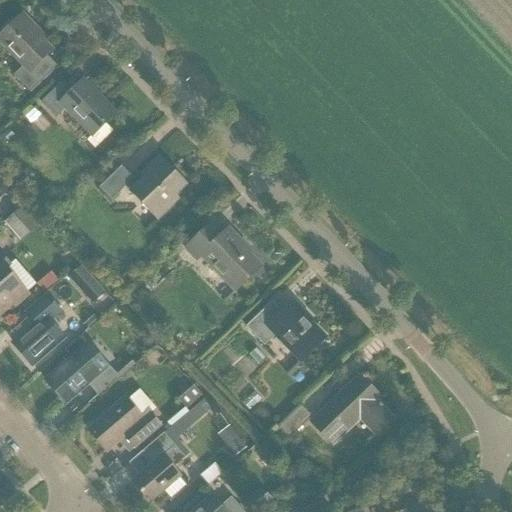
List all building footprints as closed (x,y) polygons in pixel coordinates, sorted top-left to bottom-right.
[(0,41),(24,66),(14,76),(31,93),(56,70),(45,59),(54,51),(43,40),(46,38),(24,15),(0,37),(0,41)] [(57,118),(66,110),(91,137),(106,124),(118,112),(87,80),(73,94),(63,84),(43,103),(57,118)] [(23,114),(30,121),(39,112),(32,105),(23,114)] [(106,124),(91,137),(87,141),(96,149),(114,132),(106,124)] [(161,158),(136,181),(123,167),(100,188),(112,200),(126,186),(158,219),(175,202),(172,199),(186,185),(161,158)] [(41,225),(32,215),(24,206),(9,220),(25,239),(41,225)] [(241,244),(242,243),(230,230),(224,236),(213,224),(187,248),(198,260),(202,256),(235,291),(261,266),(241,244)] [(0,315),(16,301),(18,304),(29,295),(7,269),(11,266),(2,255),(0,256),(0,315)] [(69,278),(93,304),(106,293),(82,266),(69,278)] [(144,287),(152,295),(158,288),(151,281),(144,287)] [(48,319),(59,309),(47,295),(28,312),(38,324),(15,345),(32,365),(64,337),(48,319)] [(304,316),(305,315),(294,303),(282,314),(272,303),(246,327),(265,347),(276,336),(300,361),(325,338),(304,316)] [(89,347),(47,382),(66,404),(88,385),(98,397),(120,378),(109,366),(107,368),(89,347)] [(250,356),(260,366),(266,360),(256,350),(250,356)] [(378,402),(381,399),(360,377),(313,422),(334,444),(363,415),(379,431),(393,417),(378,402)] [(191,404),(203,394),(194,383),(182,392),(191,404)] [(151,414),(139,424),(122,403),(89,431),(107,452),(125,436),(135,449),(162,426),(151,414)] [(302,405),(279,427),(290,439),(313,417),(302,405)] [(178,438),(185,431),(177,423),(164,433),(143,451),(154,464),(132,482),(151,504),(181,477),(174,469),(186,459),(175,446),(180,441),(178,438)] [(218,435),(235,457),(247,448),(230,426),(218,435)] [(244,511),(232,498),(221,507),(212,497),(194,511),(244,511)] [(381,511),(408,511),(406,502),(381,511)]
